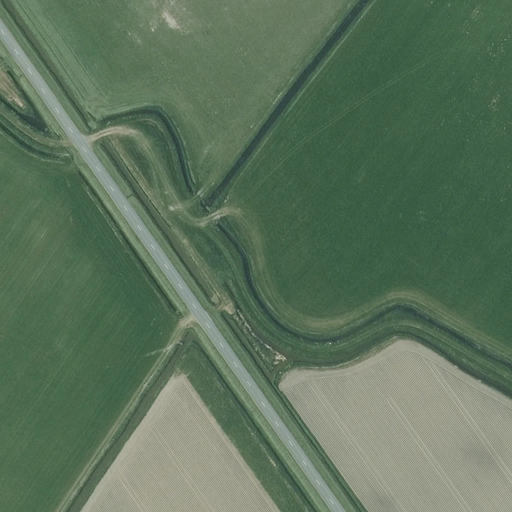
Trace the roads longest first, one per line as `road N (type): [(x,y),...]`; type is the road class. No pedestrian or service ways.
road 1 (track): [(511,381),(411,324),(340,347),(288,341),(265,324),(228,261),(170,197),(147,142),(121,129),(78,142),(45,141),(0,111)]
road 2 (secondary): [(338,511),(0,29)]
